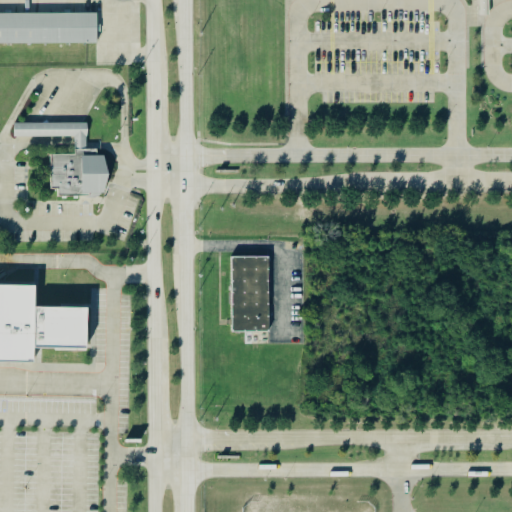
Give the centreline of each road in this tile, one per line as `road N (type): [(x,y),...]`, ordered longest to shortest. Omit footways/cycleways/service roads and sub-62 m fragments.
road 1 (tertiary): [(187,511),(182,0)]
road 2 (tertiary): [(150,0),(154,511)]
road 3 (residential): [(511,435),(205,436),(155,456)]
road 4 (residential): [(155,456),(205,470),(511,469)]
road 5 (residential): [(511,155),(203,155),(154,162)]
road 6 (residential): [(154,182),(511,185)]
